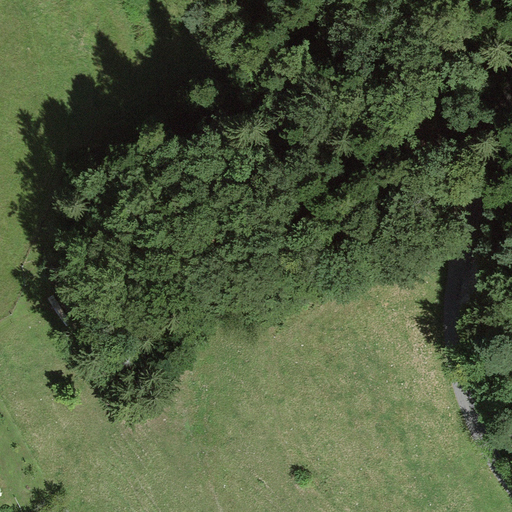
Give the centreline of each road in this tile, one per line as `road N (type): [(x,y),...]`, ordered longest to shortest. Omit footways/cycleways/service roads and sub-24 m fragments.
road 1 (unclassified): [(511,485),(461,384),(452,301),(459,238),(511,86)]
road 2 (track): [(426,0),(459,238),(511,310)]
